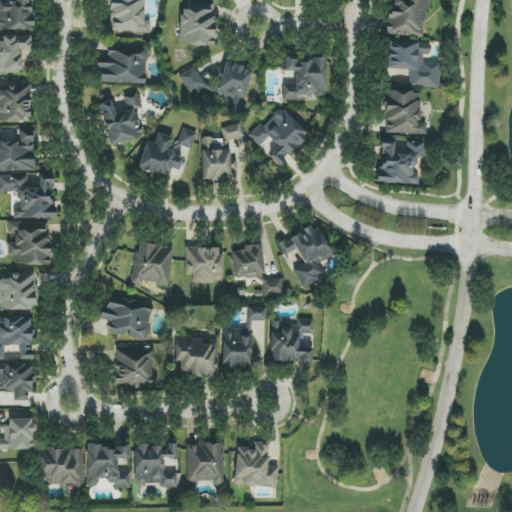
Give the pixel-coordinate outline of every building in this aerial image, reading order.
[(0,29),(32,29),(30,0),(14,0),(15,1),(0,1),(0,29)] [(110,0),(109,31),(151,32),(151,21),(144,21),(144,0),(110,0)] [(426,36),(426,0),(389,0),(389,35),(426,36)] [(179,44),(213,45),(214,4),(188,3),(188,10),(180,10),(179,44)] [(33,36),(3,36),(3,42),(0,41),(0,72),(23,72),(22,50),(33,49),(33,36)] [(146,84),(147,49),(107,49),(107,57),(97,57),(96,83),(146,84)] [(283,100),(326,101),(326,59),(284,59),(284,71),(296,71),(296,83),(283,83),(283,100)] [(252,69),(225,62),(219,84),(215,86),(203,83),(193,67),(179,77),(190,94),(200,88),(214,92),(222,104),(242,109),(252,69)] [(0,121),(31,120),(30,86),(0,86),(0,121)] [(385,133),(426,134),(426,123),(420,123),(421,92),(386,91),(385,133)] [(110,146),(148,134),(135,92),(97,104),(110,146)] [(279,147),(270,157),(279,166),(309,136),(280,107),(250,137),(259,147),(269,137),(279,147)] [(221,129),(240,123),(244,136),(225,142),(221,129)] [(197,132),(182,128),(179,139),(157,133),(154,143),(146,141),(139,169),(167,177),(169,168),(179,171),(185,148),(192,150),(197,132)] [(0,171),(34,171),(33,129),(19,129),(19,142),(1,142),(1,130),(0,129),(0,171)] [(376,183),(418,184),(419,142),(406,142),(406,150),(394,150),(395,140),(381,140),(381,167),(376,167),(376,183)] [(202,181),(234,180),(233,142),(201,142),(202,181)] [(53,218),(53,175),(40,175),(40,188),(26,188),(26,176),(0,175),(0,192),(17,192),(17,218),(53,218)] [(8,256),(15,256),(15,265),(50,265),(49,222),(8,223),(8,234),(15,234),(15,244),(8,244),(8,256)] [(303,288),(324,277),(317,265),(331,257),(313,224),(278,244),(284,256),(296,249),(304,263),(293,269),(303,288)] [(169,286),(173,247),(136,243),(132,282),(169,286)] [(187,283),(225,282),(225,247),(187,248),(187,283)] [(233,277),(263,276),(262,247),(232,248),(233,277)] [(0,311),(35,310),(34,272),(11,273),(12,280),(0,280),(0,311)] [(262,281),(263,298),(283,296),(282,279),(262,281)] [(100,320),(110,322),(108,332),(146,341),(152,310),(105,299),(100,320)] [(266,321),(267,307),(247,307),(247,321),(266,321)] [(0,359),(5,360),(4,346),(19,346),(19,359),(32,359),(31,317),(0,318),(0,359)] [(270,360),(311,362),(312,347),(300,346),(301,335),(312,336),(313,322),(281,321),(282,319),(272,319),(270,360)] [(222,329),(223,368),(252,368),(251,322),(246,322),(247,329),(222,329)] [(176,337),(176,377),(217,377),(217,343),(201,343),(201,337),(176,337)] [(115,388),(158,390),(159,374),(150,374),(151,347),(116,346),(115,388)] [(0,391),(14,392),(14,401),(31,401),(32,365),(0,364),(0,391)] [(9,419),(9,428),(4,428),(5,439),(0,439),(0,450),(35,449),(34,418),(9,419)] [(234,486),(277,488),(278,466),(268,466),(269,442),(254,442),(254,448),(236,447),(234,486)] [(221,444),(186,444),(186,482),(213,482),(213,487),(227,487),(227,454),(221,454),(221,444)] [(87,486),(99,486),(99,481),(114,481),(114,489),(131,488),(131,472),(118,472),(117,460),(130,460),(130,445),(87,446),(87,486)] [(134,445),(134,484),(162,484),(162,488),(178,488),(178,472),(172,472),(172,463),(177,463),(177,445),(134,445)] [(84,449),(41,449),(40,484),(73,485),(73,491),(84,491),(84,449)]
